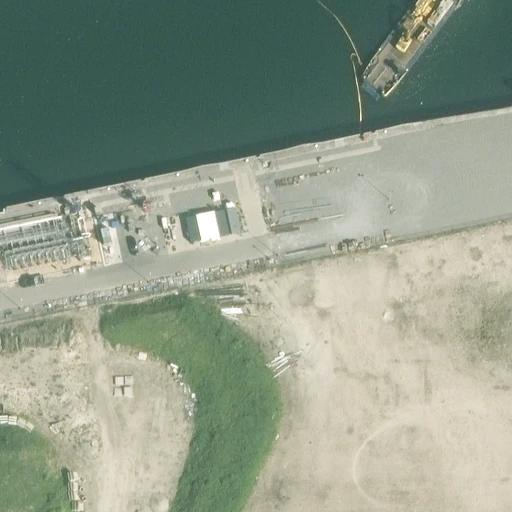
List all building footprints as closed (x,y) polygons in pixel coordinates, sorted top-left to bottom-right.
[(2,251),(8,279),(101,261),(96,232),(2,251)] [(462,361),(463,405),(511,403),(511,377),(504,378),(503,360),(462,361)] [(423,409),(425,363),(381,361),(380,408),(423,409)] [(511,424),(460,426),(461,472),(511,469),(511,424)] [(369,476),(427,476),(426,430),(358,431),(359,453),(369,453),(369,476)] [(426,511),(427,499),(336,501),(336,511),(426,511)]
